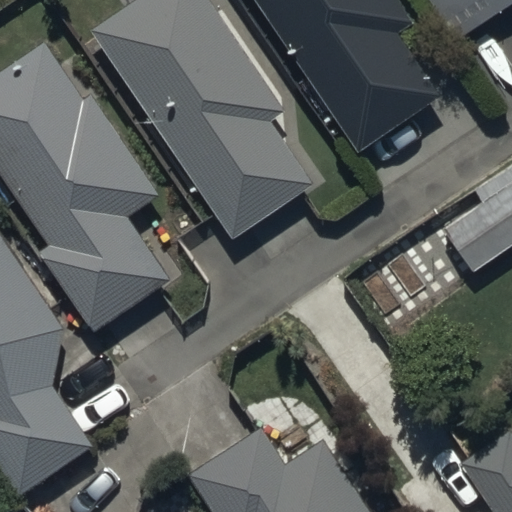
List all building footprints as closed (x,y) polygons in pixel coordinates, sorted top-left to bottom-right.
[(209,0),(142,0),(92,34),(234,244),(314,189),(272,128),(288,117),(209,0)] [(397,0),(254,0),(360,155),(442,99),(400,37),(416,26),(397,0)] [(466,0),(444,0),(434,8),(466,55),(492,37),(466,0)] [(511,0),(482,0),(495,20),(511,9),(511,0)] [(44,47),(0,76),(0,175),(50,251),(43,255),(96,334),(170,285),(127,220),(159,199),(93,100),(83,106),(44,47)] [(483,206),(444,233),(475,276),(511,250),(511,170),(476,196),(483,206)] [(94,450),(53,389),(54,388),(54,387),(55,386),(55,384),(55,383),(56,382),(56,381),(56,380),(57,379),(57,377),(58,376),(58,375),(58,374),(58,373),(59,371),(59,370),(59,369),(60,368),(60,367),(60,365),(60,364),(61,363),(61,362),(61,360),(61,359),(61,358),(62,357),(62,356),(62,354),(62,353),(62,352),(62,351),(62,349),(63,348),(63,347),(63,346),(63,344),(63,343),(63,342),(63,341),(63,340),(63,338),(63,337),(63,336),(63,335),(63,333),(0,239),(0,471),(19,501),(94,450)] [(511,323),(487,339),(510,377),(511,375),(511,323)] [(264,431),(189,477),(210,511),(370,511),(328,444),(287,469),(264,431)] [(511,511),(511,437),(510,434),(461,467),(490,511),(511,511)]
